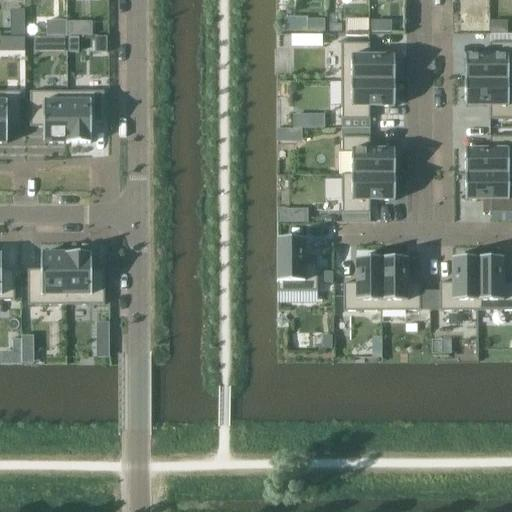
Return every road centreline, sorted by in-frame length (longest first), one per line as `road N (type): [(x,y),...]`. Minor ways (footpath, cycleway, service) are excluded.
road 1 (residential): [(132,214),(141,511)]
road 2 (residential): [(426,0),(427,234)]
road 3 (residential): [(135,0),(132,214)]
road 4 (residential): [(132,214),(0,214)]
